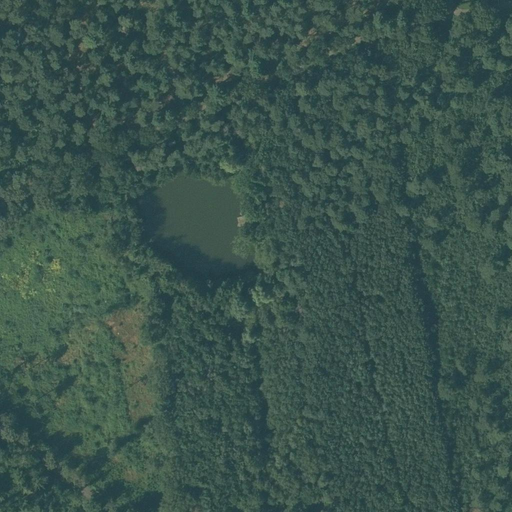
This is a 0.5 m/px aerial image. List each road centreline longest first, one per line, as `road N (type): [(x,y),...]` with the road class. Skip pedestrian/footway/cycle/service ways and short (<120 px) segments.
road 1 (unclassified): [(511,4),(383,30),(0,199)]
road 2 (unclassified): [(114,511),(0,425)]
